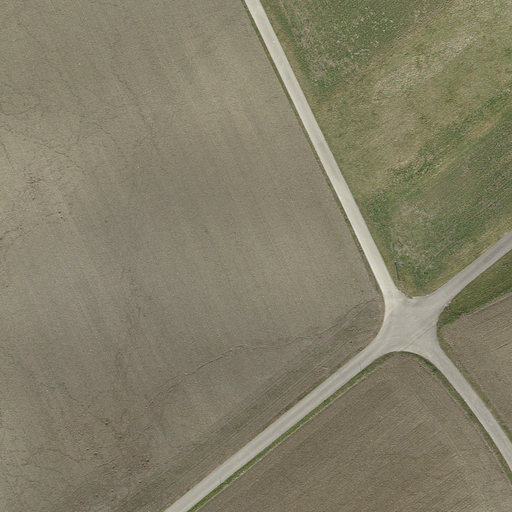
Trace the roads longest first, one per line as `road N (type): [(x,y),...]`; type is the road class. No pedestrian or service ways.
road 1 (track): [(411,323),(252,0)]
road 2 (track): [(177,511),(411,323)]
road 3 (track): [(511,463),(492,419),(411,323)]
road 4 (track): [(411,323),(511,241)]
